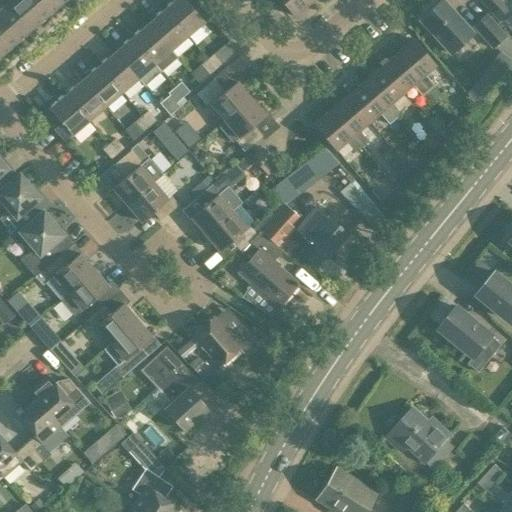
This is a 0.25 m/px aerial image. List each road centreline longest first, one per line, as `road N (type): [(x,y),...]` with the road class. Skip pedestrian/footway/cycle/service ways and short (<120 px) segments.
road 1 (secondary): [(248,511),(332,365),(511,136)]
road 2 (residential): [(132,267),(0,114)]
road 3 (residential): [(132,267),(172,315),(204,288),(164,240),(157,247)]
road 4 (residential): [(225,0),(257,40),(287,49),(358,0)]
road 5 (residential): [(0,104),(120,0)]
